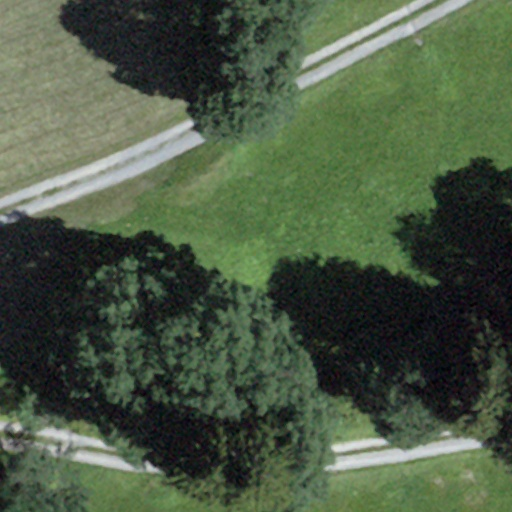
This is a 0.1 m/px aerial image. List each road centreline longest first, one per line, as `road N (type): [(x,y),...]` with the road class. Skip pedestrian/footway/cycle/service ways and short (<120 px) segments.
road 1 (track): [(511,436),(267,469),(0,430)]
road 2 (track): [(0,220),(438,0)]
